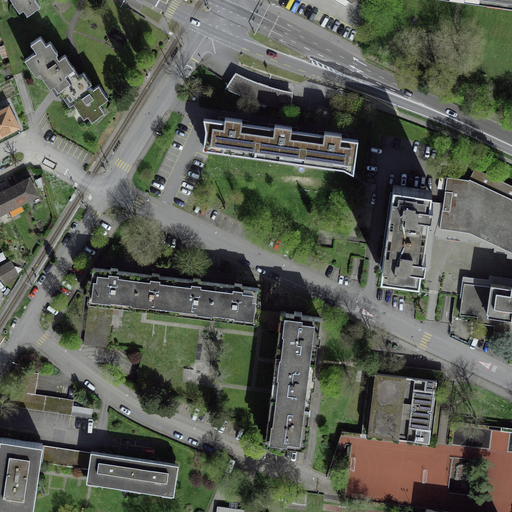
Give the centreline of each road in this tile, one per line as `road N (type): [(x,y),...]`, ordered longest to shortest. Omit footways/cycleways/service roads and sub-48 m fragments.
road 1 (residential): [(511,381),(107,189)]
road 2 (residential): [(21,327),(143,413),(311,484)]
road 3 (residential): [(211,26),(107,189)]
road 4 (primary): [(211,26),(286,60),(390,87)]
road 5 (primary): [(390,87),(224,5)]
road 6 (residential): [(107,189),(21,327)]
road 7 (trunk): [(511,145),(390,87)]
